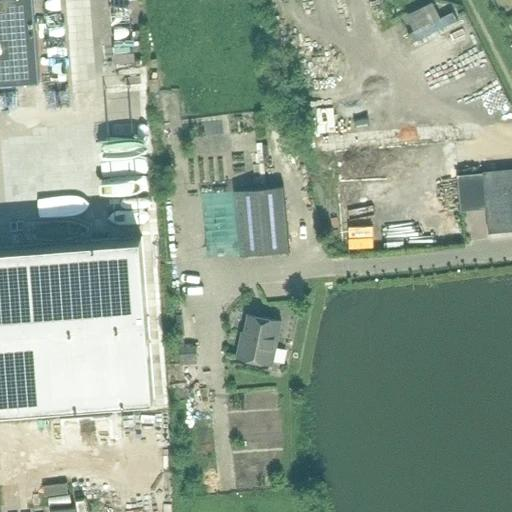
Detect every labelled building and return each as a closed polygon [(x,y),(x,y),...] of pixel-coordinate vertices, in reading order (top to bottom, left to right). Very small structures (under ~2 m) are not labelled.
[(0,0),(0,83),(40,80),(33,0),(0,0)] [(511,229),(511,169),(457,175),(460,211),(487,208),(490,231),(511,229)] [(283,186),(235,190),(241,254),(288,250),(283,186)] [(0,409),(154,398),(142,235),(0,246),(0,409)] [(236,356),(252,360),(272,364),(280,320),(248,314),(242,340),(240,339),(236,356)]
